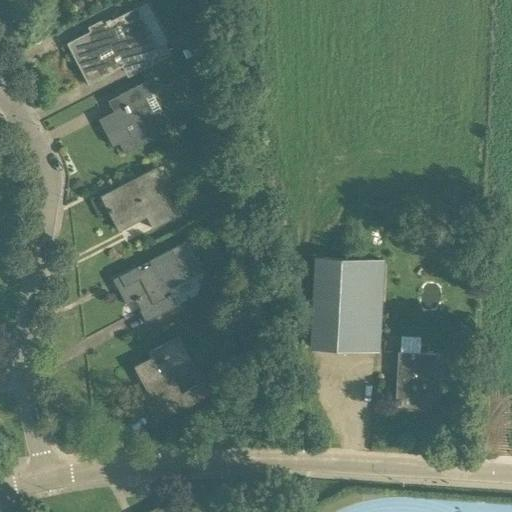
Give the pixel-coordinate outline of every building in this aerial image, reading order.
[(109,21),(105,23),(106,25),(65,45),(85,87),(135,63),(139,72),(169,56),(164,45),(152,51),(139,23),(134,25),(129,14),(110,23),(109,21)] [(168,43),(172,52),(194,41),(189,32),(168,43)] [(153,115),(144,98),(155,92),(149,80),(106,102),(112,113),(98,121),(111,148),(118,145),(123,155),(170,132),(161,111),(153,115)] [(215,137),(205,142),(212,155),(222,150),(215,137)] [(151,230),(179,216),(154,169),(99,197),(117,233),(145,219),(151,230)] [(449,232),(445,243),(456,247),(460,236),(449,232)] [(187,243),(118,278),(123,288),(117,291),(125,307),(135,302),(140,312),(138,312),(144,324),(177,308),(169,290),(202,272),(187,243)] [(378,353),(382,260),(314,257),(310,350),(378,353)] [(220,277),(208,283),(214,294),(225,288),(220,277)] [(181,394),(169,369),(188,360),(177,338),(146,354),(149,359),(133,368),(145,393),(139,396),(154,425),(207,397),(200,384),(181,394)] [(439,405),(440,389),(438,388),(439,355),(396,353),(393,411),(421,413),(422,404),(439,405)]
